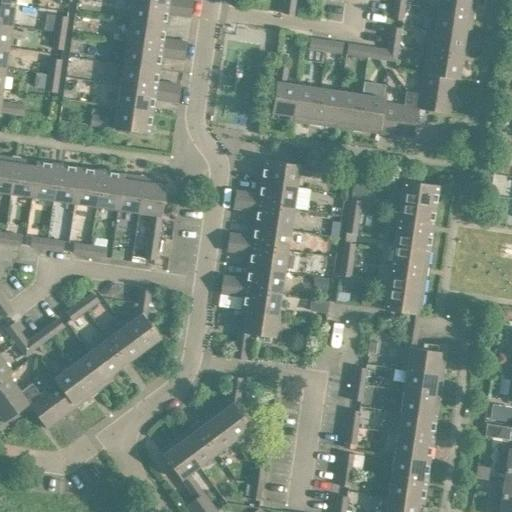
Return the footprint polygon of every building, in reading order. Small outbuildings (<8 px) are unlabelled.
[(168,4),(138,0),(132,0),(129,21),(164,26),(168,4)] [(438,0),(437,9),(472,15),(474,0),(438,0)] [(14,4),(0,1),(0,23),(11,25),(14,4)] [(394,3),(392,19),(401,20),(403,4),(394,3)] [(191,8),(175,5),(173,15),(190,17),(191,8)] [(472,15),(437,9),(434,29),(429,28),(429,30),(464,36),(469,37),(472,15)] [(369,12),(369,23),(384,23),(384,13),(369,12)] [(56,15),(54,32),(65,33),(67,17),(56,15)] [(129,21),(126,42),(161,47),(164,26),(129,21)] [(11,25),(0,23),(0,45),(8,47),(11,25)] [(390,27),(387,46),(397,48),(400,28),(390,27)] [(464,36),(429,30),(426,52),(461,57),(464,36)] [(65,33),(54,32),(48,31),(47,42),(52,43),(51,48),(62,50),(65,33)] [(326,41),(309,38),(308,48),(324,50),(326,41)] [(170,40),(168,48),(185,51),(186,42),(170,40)] [(342,43),(326,41),(324,50),(341,53),(342,43)] [(126,42),(123,64),(158,69),(161,47),(126,42)] [(369,47),(347,44),(345,53),(368,57),(369,47)] [(387,46),(387,50),(385,59),(395,61),(397,48),(387,46)] [(369,47),(368,57),(378,58),(380,49),(369,47)] [(185,51),(168,48),(167,57),(184,60),(185,51)] [(461,57),(426,52),(422,73),(453,78),(458,79),(461,57)] [(50,58),(47,75),(58,76),(61,59),(50,58)] [(288,59),(279,58),(276,74),(286,76),(288,59)] [(123,64),(119,85),(155,90),(158,69),(123,64)] [(453,78),(422,73),(419,93),(405,91),(418,109),(448,113),(453,78)] [(58,76),(47,75),(45,91),(56,93),(58,76)] [(163,82),(162,91),(179,94),(180,85),(163,82)] [(292,120),(297,85),(275,82),(270,117),(292,120)] [(119,85),(116,107),(152,112),(155,90),(119,85)] [(319,88),(297,85),(292,120),(314,123),(319,88)] [(319,88),(314,123),(335,127),(340,91),(319,88)] [(179,94),(162,91),(161,100),(177,102),(179,94)] [(362,94),(340,91),(335,127),(357,130),(362,94)] [(403,105),(383,102),(379,133),(414,138),(418,109),(405,91),(403,105)] [(362,94),(357,130),(379,133),(383,102),(384,98),(362,94)] [(22,116),(24,105),(7,102),(6,113),(22,116)] [(152,112),(116,107),(113,128),(149,133),(152,112)] [(91,113),(89,125),(106,127),(107,116),(91,113)] [(0,155),(0,192),(9,193),(14,158),(0,155)] [(14,158),(9,193),(31,197),(36,161),(14,158)] [(323,168),(299,165),(264,159),(261,181),(296,186),(298,176),(322,179),(323,168)] [(36,161),(31,197),(52,200),(58,164),(36,161)] [(58,164),(52,200),(74,203),(79,168),(58,164)] [(79,168),(74,203),(96,206),(101,171),(79,168)] [(122,174),(101,171),(96,206),(117,209),(122,174)] [(144,177),(122,174),(117,209),(139,213),(144,177)] [(379,176),(377,186),(377,187),(401,191),(400,201),(435,207),(438,185),(379,176)] [(144,177),(139,213),(149,214),(142,258),(154,260),(160,216),(166,180),(144,177)] [(356,177),(355,182),(355,183),(368,185),(369,178),(356,177)] [(261,181),(258,202),(293,207),(296,186),(261,181)] [(368,185),(355,183),(354,194),(367,196),(368,185)] [(252,193),(235,190),(234,199),(250,201),(252,193)] [(250,201),(234,199),(232,208),(249,211),(250,201)] [(351,199),(348,216),(358,217),(361,201),(351,199)] [(400,201),(396,223),(432,228),(435,207),(400,201)] [(258,202),(254,224),(290,229),(293,207),(258,202)] [(358,217),(348,216),(346,233),(356,234),(358,217)] [(396,223),(393,245),(429,250),(432,228),(396,223)] [(290,229),(254,224),(251,245),(287,250),(290,229)] [(21,235),(3,233),(2,242),(20,245),(21,235)] [(245,235),(229,233),(227,241),(244,244),(245,235)] [(30,237),(29,246),(44,249),(46,239),(30,237)] [(63,242),(46,239),(44,249),(62,251),(63,242)] [(244,244),(227,241),(226,251),(243,253),(244,244)] [(345,242),(342,259),(352,260),(355,244),(345,242)] [(88,255),(90,245),(73,243),(72,253),(88,255)] [(106,248),(90,245),(88,255),(105,257),(106,248)] [(251,245),(248,266),(283,272),(287,250),(251,245)] [(429,250),(393,245),(390,266),(425,271),(429,250)] [(352,260),(342,259),(339,275),(350,277),(352,260)] [(248,266),(245,288),(280,293),(283,272),(248,266)] [(390,266),(387,288),(422,293),(425,271),(390,266)] [(239,278),(222,275),(221,284),(238,287),(239,278)] [(221,284),(220,293),(236,296),(238,287),(221,284)] [(140,287),(137,303),(137,304),(147,305),(149,289),(140,287)] [(245,288),(242,309),(277,314),(280,293),(245,288)] [(422,293),(387,288),(384,309),(419,315),(422,293)] [(92,293),(79,303),(85,310),(98,300),(92,293)] [(361,296),(360,306),(376,308),(378,299),(361,296)] [(0,298),(0,313),(3,317),(11,312),(0,298)] [(79,303),(66,312),(71,320),(85,310),(79,303)] [(138,309),(121,322),(142,351),(160,338),(138,309)] [(277,314),(242,309),(238,332),(256,335),(255,340),(269,342),(270,337),(278,338),(282,314),(277,314)] [(58,318),(44,329),(50,336),(63,326),(58,318)] [(409,321),(406,340),(416,341),(418,322),(409,321)] [(23,336),(13,322),(5,328),(15,342),(23,336)] [(121,322),(103,335),(125,364),(142,351),(121,322)] [(44,329),(31,338),(37,346),(50,336),(44,329)] [(125,364),(103,335),(85,349),(88,353),(110,381),(111,380),(108,376),(125,364)] [(23,336),(15,342),(25,355),(33,349),(23,336)] [(402,368),(442,374),(445,352),(405,346),(402,368)] [(110,381),(88,353),(71,365),(92,394),(110,381)] [(12,372),(0,356),(0,380),(8,375),(12,372)] [(92,394),(71,365),(53,378),(56,382),(75,407),(92,394)] [(365,368),(356,367),(354,383),(363,384),(365,368)] [(442,374),(402,368),(401,370),(406,370),(403,390),(438,395),(442,374)] [(8,375),(0,380),(0,416),(4,422),(28,404),(31,383),(20,391),(8,375)] [(232,376),(229,392),(229,393),(238,395),(241,378),(232,376)] [(31,383),(28,404),(46,428),(75,407),(56,382),(40,394),(31,383)] [(363,384),(354,383),(351,400),(361,401),(363,384)] [(438,395),(403,390),(400,412),(435,417),(438,395)] [(230,398),(212,411),(234,440),(251,427),(230,398)] [(359,411),(350,410),(347,426),(357,427),(359,411)] [(234,440),(212,411),(195,424),(216,453),(234,440)] [(400,412),(397,433),(432,438),(435,417),(400,412)] [(485,419),(483,429),(499,432),(501,422),(485,419)] [(195,424),(177,437),(198,466),(216,453),(195,424)] [(347,426),(345,443),(354,444),(357,427),(347,426)] [(432,438),(397,433),(394,455),(429,460),(432,438)] [(198,466),(177,437),(159,451),(181,479),(198,466)] [(511,483),(511,448),(500,447),(497,470),(505,471),(503,482),(511,483)] [(268,450),(267,461),(286,463),(287,451),(268,450)] [(343,452),(341,469),(350,470),(353,454),(343,452)] [(429,460),(394,455),(390,476),(426,481),(429,460)] [(254,466),(252,482),(261,484),(264,467),(254,466)] [(350,470),(341,469),(338,485),(348,487),(350,470)] [(426,481),(390,476),(387,496),(383,496),(382,497),(418,503),(422,504),(426,481)] [(195,498),(203,493),(193,480),(185,485),(195,498)] [(261,484),(252,482),(250,499),(259,500),(261,484)] [(511,511),(511,483),(503,482),(502,493),(494,492),(490,511),(511,511)] [(216,511),(203,493),(195,498),(187,504),(192,511),(216,511)] [(344,511),(346,497),(337,495),(334,511),(335,511),(344,511)] [(416,511),(418,503),(382,497),(380,511),(416,511)]
